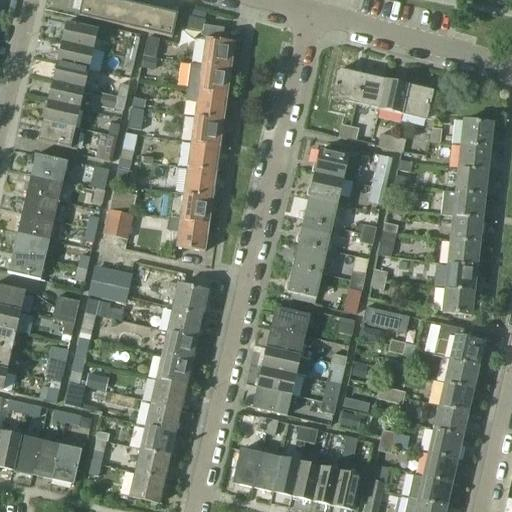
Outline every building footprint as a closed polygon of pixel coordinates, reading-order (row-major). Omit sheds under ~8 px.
[(171,40),(176,16),(100,0),(82,0),(79,19),(171,40)] [(100,42),(102,34),(65,26),(61,46),(92,53),(95,41),(100,42)] [(133,63),(138,41),(129,39),(124,61),(133,63)] [(155,61),(160,42),(148,40),(143,60),(153,62),(154,61),(155,61)] [(229,72),(233,45),(206,41),(202,69),(229,72)] [(87,73),(92,53),(61,46),(56,66),(87,73)] [(151,71),(153,62),(143,60),(141,69),(151,71)] [(130,73),(133,63),(124,61),(122,71),(130,73)] [(91,82),(93,74),(87,73),(56,66),(52,85),(83,92),(85,81),(91,82)] [(225,98),(229,72),(202,69),(190,67),(187,92),(225,98)] [(355,106),(361,78),(338,73),(331,101),(355,106)] [(378,112),(385,84),(361,78),(355,106),(378,112)] [(401,117),(407,89),(385,84),(378,112),(401,117)] [(78,111),(83,92),(52,85),(47,104),(78,111)] [(124,101),(127,88),(118,86),(115,100),(124,101)] [(426,123),(432,94),(407,89),(401,117),(426,123)] [(222,124),(225,98),(187,92),(185,102),(197,104),(195,120),(222,124)] [(102,97),(100,107),(113,110),(113,109),(122,111),(124,101),(115,100),(102,97)] [(142,113),(144,103),(134,101),(132,110),(142,113)] [(74,131),(78,111),(47,104),(43,124),(74,131)] [(138,130),(142,113),(132,110),(128,128),(138,130)] [(218,150),(222,124),(195,120),(191,146),(218,150)] [(489,151),(492,127),(463,123),(460,148),(489,151)] [(80,132),(74,131),(43,124),(38,144),(75,152),(80,132)] [(115,140),(118,127),(103,124),(100,136),(115,140)] [(347,142),(350,130),(339,128),(336,140),(347,142)] [(350,130),(347,142),(354,144),(357,132),(350,130)] [(439,145),(441,131),(431,130),(427,144),(439,145)] [(110,161),(115,140),(100,136),(97,148),(104,149),(101,159),(110,161)] [(379,137),(377,149),(393,153),(396,140),(379,137)] [(402,155),(405,142),(396,140),(393,153),(402,155)] [(214,176),(218,150),(191,146),(187,173),(214,176)] [(486,174),(489,151),(460,148),(457,171),(486,174)] [(130,164),(132,155),(122,152),(120,162),(130,164)] [(342,183),(347,159),(319,152),(314,176),(342,183)] [(69,176),(72,167),(35,158),(30,178),(61,185),(64,175),(69,176)] [(383,193),(391,161),(379,159),(372,190),(383,193)] [(128,174),(130,164),(120,162),(117,172),(128,174)] [(408,174),(410,166),(398,163),(396,171),(408,174)] [(95,170),(90,192),(94,192),(102,194),(102,195),(106,180),(107,173),(95,170)] [(483,198),(486,174),(457,171),(455,195),(483,198)] [(211,202),(214,176),(187,173),(184,198),(211,202)] [(336,206),(342,183),(314,176),(308,200),(336,206)] [(57,204),(61,185),(30,178),(26,197),(57,204)] [(405,189),(407,181),(395,178),(393,186),(405,189)] [(403,198),(405,189),(393,186),(391,196),(403,198)] [(381,201),(383,193),(372,190),(370,198),(381,201)] [(99,206),(102,194),(94,192),(91,204),(99,206)] [(483,198),(455,195),(443,194),(440,218),(452,219),(481,222),(483,198)] [(211,202),(184,198),(172,196),(168,223),(207,228),(211,202)] [(52,224),(57,204),(26,197),(21,217),(52,224)] [(331,229),(336,206),(308,200),(303,223),(331,229)] [(119,216),(121,207),(110,204),(108,213),(119,216)] [(126,241),(131,219),(119,216),(108,213),(102,236),(126,241)] [(48,243),(52,224),(21,217),(17,236),(48,243)] [(93,233),(96,221),(87,219),(85,231),(93,233)] [(478,246),(481,222),(452,219),(449,243),(478,246)] [(203,254),(207,228),(168,223),(166,234),(178,235),(176,251),(203,254)] [(326,253),(331,229),(303,223),(297,247),(326,253)] [(373,239),(375,230),(355,226),(353,235),(373,239)] [(393,238),(395,229),(383,226),(381,235),(393,238)] [(90,244),(93,233),(85,231),(82,242),(90,244)] [(371,248),(373,239),(353,235),(351,243),(371,248)] [(388,259),(393,238),(381,235),(376,257),(388,259)] [(43,263),(48,243),(17,236),(12,255),(43,263)] [(475,270),(478,246),(449,243),(447,266),(475,270)] [(320,276),(326,253),(297,247),(292,270),(320,276)] [(38,283),(43,263),(12,255),(8,276),(38,283)] [(84,272),(87,260),(78,258),(75,270),(84,272)] [(473,294),(475,270),(447,266),(444,290),(473,294)] [(352,275),(350,283),(362,286),(364,278),(366,269),(354,267),(352,275)] [(81,284),(84,272),(75,270),(73,282),(81,284)] [(315,300),(320,276),(292,270),(286,294),(315,300)] [(124,304),(129,279),(93,271),(88,296),(124,304)] [(384,284),(386,275),(374,272),(372,281),(384,284)] [(382,292),(384,284),(372,281),(370,290),(382,292)] [(360,295),(362,286),(350,283),(348,292),(360,295)] [(202,316),(207,294),(178,287),(172,310),(202,316)] [(0,309),(19,314),(24,294),(0,288),(0,309)] [(470,318),(473,294),(444,290),(441,315),(470,318)] [(73,326),(77,303),(54,298),(49,321),(73,326)] [(93,318),(96,304),(86,301),(83,316),(93,318)] [(0,330),(15,334),(19,314),(0,309),(0,330)] [(196,340),(202,316),(172,310),(167,334),(196,340)] [(304,339),(308,319),(275,311),(270,332),(304,339)] [(85,353),(93,318),(83,316),(75,351),(85,353)] [(69,339),(72,327),(62,325),(59,337),(62,337),(69,339)] [(349,338),(351,328),(340,326),(338,335),(349,338)] [(440,327),(433,358),(449,362),(477,368),(482,344),(474,342),(475,335),(440,327)] [(0,350),(10,353),(15,334),(0,330),(0,350)] [(299,359),(304,339),(270,332),(266,351),(299,359)] [(191,363),(196,340),(167,334),(162,357),(191,363)] [(401,357),(404,346),(391,343),(388,354),(401,357)] [(413,359),(415,348),(404,346),(401,357),(413,359)] [(0,370),(6,372),(10,353),(0,350),(0,370)] [(63,366),(66,353),(50,350),(47,362),(54,363),(63,366)] [(82,365),(85,353),(75,351),(72,363),(82,365)] [(295,378),(299,359),(266,351),(261,371),(295,378)] [(342,368),(345,359),(333,356),(331,366),(342,368)] [(186,386),(191,363),(162,357),(156,380),(186,386)] [(471,392),(477,368),(449,362),(443,386),(471,392)] [(62,372),(63,366),(54,363),(52,370),(62,372)] [(79,377),(82,365),(72,363),(69,375),(79,377)] [(338,388),(342,368),(331,366),(326,385),(338,388)] [(353,367),(350,377),(362,380),(364,369),(353,367)] [(14,380),(4,378),(6,372),(0,370),(0,392),(6,393),(12,391),(14,380)] [(290,398),(295,378),(261,371),(257,390),(290,398)] [(71,411),(79,377),(69,375),(61,408),(71,411)] [(180,410),(186,386),(156,380),(151,404),(180,410)] [(334,408),(338,388),(326,385),(322,405),(334,408)] [(466,415),(471,392),(443,386),(438,409),(466,415)] [(55,404),(57,392),(44,389),(42,401),(55,404)] [(286,418),(290,398),(257,390),(252,410),(286,418)] [(391,404),(393,393),(381,390),(378,401),(391,404)] [(403,407),(405,396),(393,393),(391,404),(403,407)] [(344,402),(342,410),(366,415),(367,407),(344,402)] [(175,433),(180,410),(151,404),(146,427),(175,433)] [(25,418),(27,407),(15,405),(13,415),(25,418)] [(322,405),(320,414),(332,416),(334,408),(322,405)] [(36,420),(39,410),(27,407),(25,418),(36,420)] [(461,439),(466,415),(438,409),(432,432),(461,439)] [(64,427),(66,416),(55,413),(52,424),(64,427)] [(343,415),(340,428),(356,432),(359,419),(343,415)] [(76,429),(78,419),(66,416),(64,427),(76,429)] [(265,436),(268,421),(258,419),(255,433),(265,436)] [(274,438),(278,423),(268,421),(265,436),(274,438)] [(0,469),(12,472),(20,439),(22,431),(2,427),(0,435),(0,469)] [(169,458),(175,433),(146,427),(140,451),(169,458)] [(304,444),(307,430),(298,428),(295,442),(304,444)] [(314,446),(317,432),(307,430),(304,444),(314,446)] [(456,462),(461,439),(432,432),(427,455),(456,462)] [(405,450),(408,440),(382,433),(379,444),(392,447),(405,450)] [(97,434),(95,441),(106,443),(107,444),(109,436),(97,434)] [(343,453),(347,439),(337,437),(334,451),(343,453)] [(32,477),(39,444),(20,439),(12,472),(32,477)] [(353,455),(356,441),(347,439),(343,453),(353,455)] [(95,441),(93,453),(103,455),(106,443),(95,441)] [(51,481),(59,448),(39,444),(32,477),(51,481)] [(389,457),(392,447),(379,444),(376,454),(389,457)] [(72,486),(80,453),(59,448),(51,481),(72,486)] [(164,481),(169,458),(140,451),(135,474),(164,481)] [(252,490),(260,456),(239,451),(232,485),(252,490)] [(101,467),(103,455),(93,453),(90,464),(101,467)] [(450,486),(456,462),(427,455),(422,479),(450,486)] [(271,494),(279,461),(260,456),(252,490),(271,494)] [(291,499),(299,465),(279,461),(271,494),(291,499)] [(98,479),(101,467),(90,464),(87,477),(98,479)] [(311,503),(319,470),(299,465),(291,499),(311,503)] [(339,474),(331,508),(347,511),(350,511),(353,501),(358,479),(364,480),(366,471),(341,465),(339,474)] [(374,467),(372,476),(385,479),(387,470),(374,467)] [(331,508),(339,474),(319,470),(311,503),(331,508)] [(159,505),(164,481),(135,474),(129,498),(159,505)] [(412,477),(407,500),(416,503),(445,509),(450,486),(422,479),(412,477)] [(376,511),(382,486),(370,483),(363,511),(376,511)] [(444,511),(445,509),(416,503),(414,511),(444,511)]
